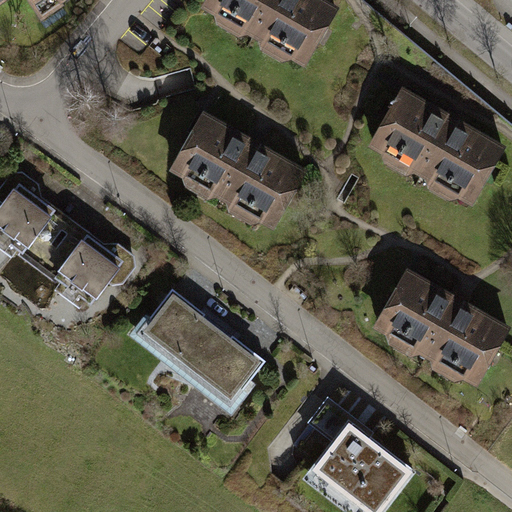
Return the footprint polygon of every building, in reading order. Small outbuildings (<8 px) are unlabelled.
[(34,0),(44,11),(58,0),(34,0)] [(319,0),(206,0),(200,13),(307,71),(342,13),(319,0)] [(370,150),(473,212),(508,150),(402,92),(370,150)] [(205,113),(172,174),(277,232),(310,171),(205,113)] [(0,207),(0,232),(42,263),(73,221),(19,182),(0,207)] [(73,221),(42,263),(98,304),(129,261),(73,221)] [(511,328),(410,270),(377,328),(481,389),(511,334),(511,328)] [(262,357),(176,290),(142,333),(229,400),(262,357)] [(384,511),(418,468),(326,399),(309,421),(334,439),(305,477),(350,511),(384,511)]
